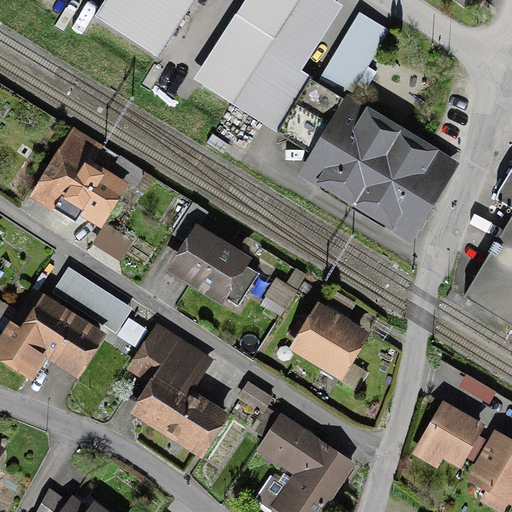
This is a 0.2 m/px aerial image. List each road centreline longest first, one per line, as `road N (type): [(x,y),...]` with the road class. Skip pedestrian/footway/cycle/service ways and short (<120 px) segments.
road 1 (residential): [(0,203),(384,454)]
road 2 (residential): [(503,60),(384,454)]
road 3 (residential): [(0,396),(69,420),(210,511)]
